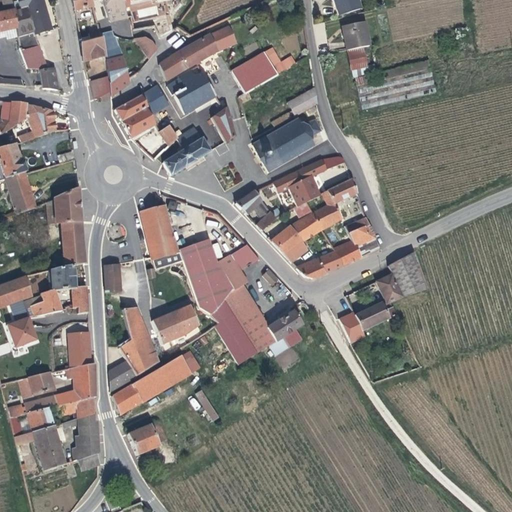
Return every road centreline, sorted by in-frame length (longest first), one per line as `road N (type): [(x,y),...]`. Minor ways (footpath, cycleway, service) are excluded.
road 1 (track): [(309,288),(398,431),(481,511)]
road 2 (tertiary): [(120,454),(106,415),(94,260),(109,195)]
road 3 (tertiary): [(217,203),(309,288),(394,250)]
road 4 (unclassified): [(338,140),(324,108),(308,0)]
road 5 (residential): [(217,203),(338,140)]
road 6 (residential): [(181,34),(130,95),(94,108),(80,104)]
road 7 (tertiary): [(394,250),(511,194)]
road 8 (unclassified): [(394,250),(338,140)]
